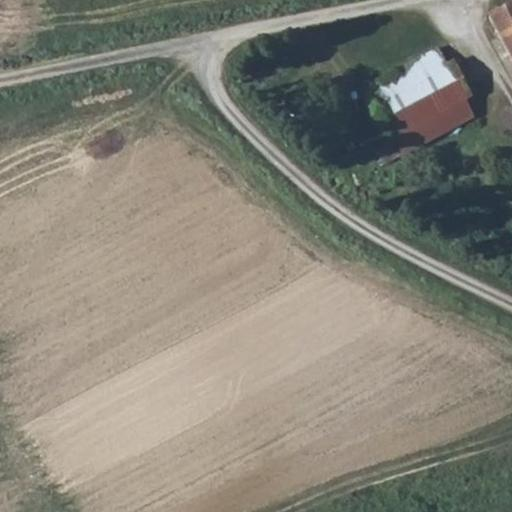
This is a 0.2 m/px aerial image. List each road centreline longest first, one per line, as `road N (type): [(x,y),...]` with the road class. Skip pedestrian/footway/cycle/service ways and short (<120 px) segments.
road 1 (track): [(511,305),(368,232),(310,187),(222,104),(191,42)]
road 2 (unclassified): [(410,0),(0,80)]
